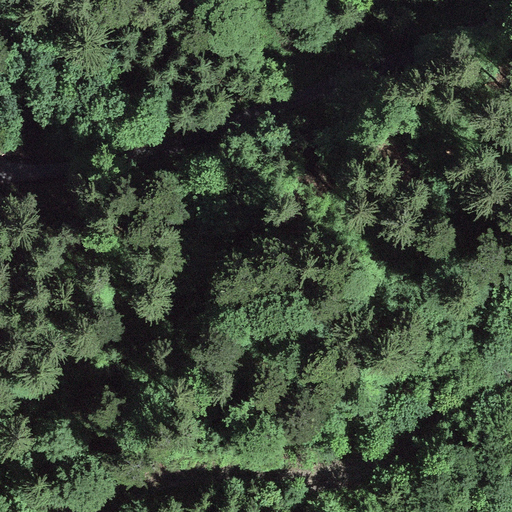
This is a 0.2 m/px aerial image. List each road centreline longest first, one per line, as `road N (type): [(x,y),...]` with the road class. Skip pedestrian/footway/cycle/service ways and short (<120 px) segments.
road 1 (unclassified): [(0,172),(151,153),(511,19)]
road 2 (track): [(95,511),(197,475),(291,481),(356,471),(426,437),(511,373)]
